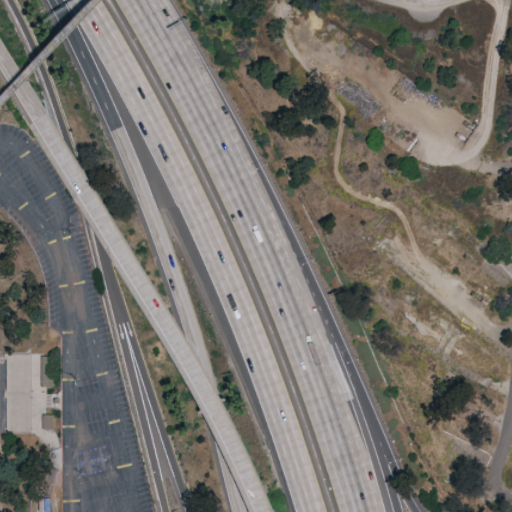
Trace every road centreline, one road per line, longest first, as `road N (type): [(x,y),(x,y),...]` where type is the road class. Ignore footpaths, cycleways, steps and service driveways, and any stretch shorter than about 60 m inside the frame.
road 1 (motorway): [(82,0),(169,143),(250,321),(313,511)]
road 2 (motorway): [(49,0),(94,78),(176,278),(241,511)]
road 3 (motorway): [(43,118),(183,343),(258,497)]
road 4 (motorway): [(355,511),(306,359),(211,135)]
road 5 (motorway): [(4,0),(48,94),(120,305)]
road 6 (motorway): [(364,413),(273,224),(211,135)]
road 7 (motorway): [(120,305),(194,511)]
road 8 (motorway): [(120,305),(169,511)]
road 9 (motorway): [(211,135),(135,0)]
